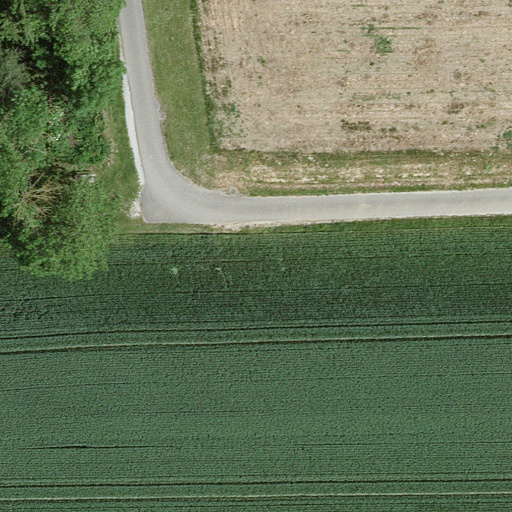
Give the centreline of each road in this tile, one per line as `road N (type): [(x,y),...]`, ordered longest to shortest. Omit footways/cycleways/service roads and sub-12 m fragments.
road 1 (track): [(511,203),(153,216)]
road 2 (track): [(153,216),(125,0)]
road 3 (track): [(153,216),(0,226)]
